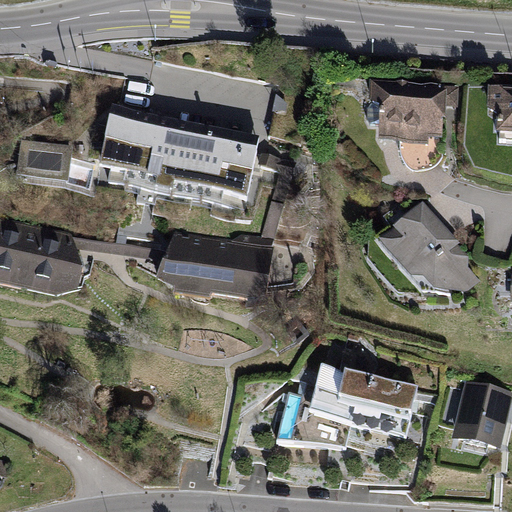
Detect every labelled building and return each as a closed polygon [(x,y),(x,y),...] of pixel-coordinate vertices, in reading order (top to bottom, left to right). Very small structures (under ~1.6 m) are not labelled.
[(461,88),(374,86),(372,149),(447,150),(448,110),(461,110),(461,88)] [(314,96),(279,89),(269,141),(303,148),(314,96)] [(511,92),(489,92),(493,144),(511,145),(511,92)] [(259,145),(114,116),(99,187),(171,202),(174,191),(246,206),(254,169),(257,155),(259,145)] [(74,149),(21,143),(17,183),(70,189),(74,149)] [(296,165),(257,155),(254,169),(280,177),(262,239),(276,242),(296,165)] [(424,207),(378,247),(414,284),(426,285),(433,299),(467,297),(483,281),(471,269),(470,259),(424,207)] [(72,236),(0,218),(0,293),(56,305),(79,296),(80,276),(76,254),(73,240),(72,236)] [(234,243),(175,234),(169,253),(165,264),(156,290),(172,300),(253,313),(270,291),(276,242),(262,239),(244,236),(234,243)] [(169,253),(73,240),(76,254),(165,264),(169,253)] [(419,393),(321,374),(318,386),(301,383),(298,398),(290,396),(277,450),(346,453),(350,432),(408,443),(419,393)] [(511,414),(511,397),(464,388),(451,448),(500,459),(511,414)]
